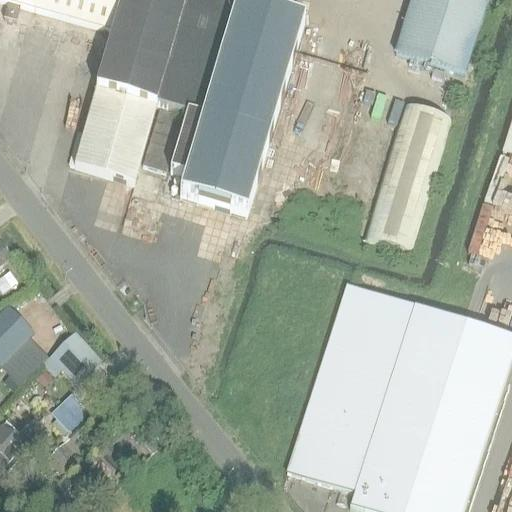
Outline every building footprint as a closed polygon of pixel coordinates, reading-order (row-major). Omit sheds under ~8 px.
[(0,0),(0,5),(7,8),(3,22),(14,25),(18,11),(112,38),(83,139),(76,137),(67,170),(143,192),(149,173),(138,170),(155,113),(186,122),(169,180),(184,184),(178,203),(246,223),(302,29),(201,0),(0,0)] [(488,0),(411,0),(394,58),(463,80),(488,0)] [(410,259),(449,124),(403,110),(363,245),(410,259)] [(511,117),(499,165),(511,168),(511,117)] [(0,246),(0,268),(11,260),(0,246)] [(349,511),(463,511),(511,360),(511,344),(405,310),(408,298),(385,290),(381,302),(346,291),(286,478),(353,499),(349,511)] [(0,370),(1,371),(28,341),(0,315),(0,370)] [(72,338),(50,360),(42,368),(53,381),(62,373),(77,388),(99,366),(72,338)] [(52,382),(44,374),(37,382),(44,389),(52,382)] [(50,428),(67,444),(70,441),(92,419),(70,397),(50,418),(55,423),(50,428)] [(46,441),(30,426),(14,444),(0,431),(0,477),(23,453),(29,459),(46,441)] [(140,447),(151,459),(159,451),(148,440),(140,447)] [(85,456),(70,441),(67,444),(46,465),(62,480),(85,456)] [(127,480),(135,473),(131,470),(124,477),(127,480)] [(85,511),(90,507),(82,499),(82,498),(65,482),(60,488),(53,481),(34,501),(45,511),(85,511)]
